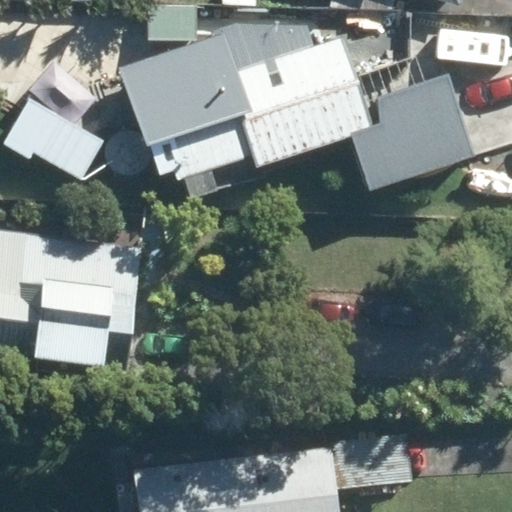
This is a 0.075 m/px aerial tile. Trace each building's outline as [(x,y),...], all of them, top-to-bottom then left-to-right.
[(0,78),(23,78),(23,13),(0,12),(0,78)] [(337,41),(308,51),(302,31),(231,27),(212,33),(213,37),(113,72),(140,148),(159,141),(180,202),(211,191),(204,170),(244,157),(248,171),(343,137),(364,194),(469,157),(442,77),(359,106),(337,41)] [(104,149),(52,115),(26,154),(77,189),(104,149)] [(0,233),(0,358),(117,376),(136,253),(0,233)] [(332,443),(333,449),(124,472),(128,511),(330,511),(329,492),(407,483),(402,435),(332,443)]
